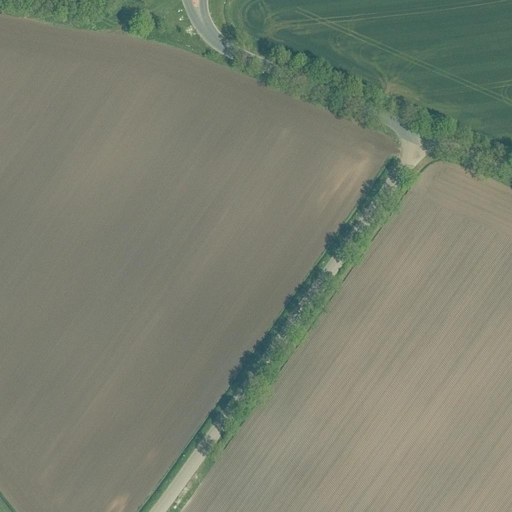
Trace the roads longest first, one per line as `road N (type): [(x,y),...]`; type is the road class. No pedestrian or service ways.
road 1 (unclassified): [(158,511),(425,137)]
road 2 (tertiary): [(425,137),(219,45),(198,20),(195,0)]
